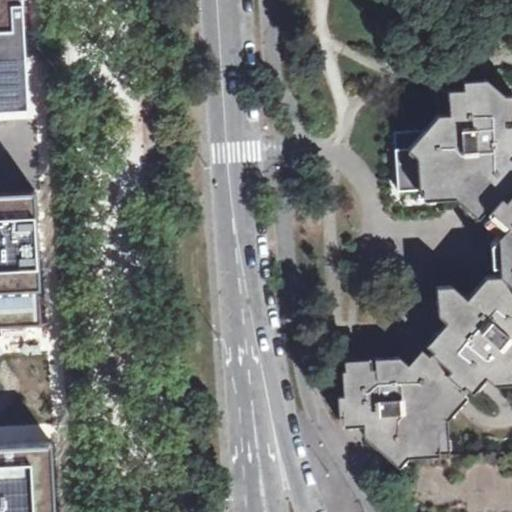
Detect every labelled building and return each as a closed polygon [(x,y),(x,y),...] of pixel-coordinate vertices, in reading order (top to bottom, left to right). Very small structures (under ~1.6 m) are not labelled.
[(22,0),(0,0),(0,110),(28,109),(26,74),(22,0)] [(389,457),(398,458),(440,455),(438,428),(431,423),(463,388),(478,369),(494,382),(511,380),(511,156),(511,157),(511,156),(511,123),(508,124),(506,94),(496,86),(450,89),(450,112),(438,113),(424,128),(394,130),(398,190),(446,187),(456,196),(462,189),(505,227),(491,243),(492,264),(499,264),(499,275),(474,302),(452,283),(437,284),(438,313),(453,326),(428,352),(415,368),(400,356),(375,358),(375,367),(343,369),(343,393),(338,394),(339,415),(363,414),(364,435),(389,457)] [(27,183),(0,184),(0,281),(33,280),(27,183)] [(0,511),(47,511),(44,431),(0,432),(0,511)] [(511,511),(511,450),(440,455),(398,458),(401,511),(511,511)]
